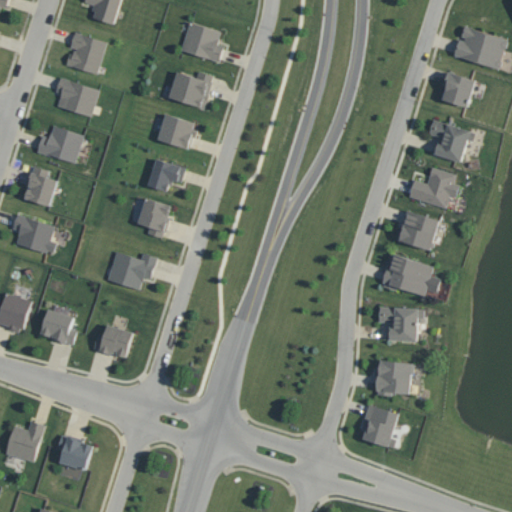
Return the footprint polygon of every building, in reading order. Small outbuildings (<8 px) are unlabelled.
[(0,0),(9,0),(8,6),(2,5),(0,12),(0,0)] [(122,0),(116,23),(95,17),(96,10),(93,9),(94,3),(86,1),(86,0),(122,0)] [(225,45),(220,61),(183,49),(191,20),(222,30),(218,43),(225,45)] [(510,40),(508,47),(506,48),(502,59),(503,62),(502,66),(499,68),(455,54),(461,38),(466,40),(466,37),(463,36),(466,24),(508,38),(510,40)] [(108,41),(99,73),(68,63),(71,52),(74,53),(75,49),(77,50),(78,47),(72,46),(77,31),(108,41)] [(214,74),(212,81),(213,82),(205,107),(170,96),(179,70),(197,76),(199,70),(214,74)] [(477,79),(469,106),(441,97),(450,70),(477,79)] [(101,89),(92,115),(59,105),(63,92),(58,90),(62,76),(101,89)] [(198,129),(196,136),(193,136),(190,148),(159,138),(168,112),(196,121),(194,128),(198,129)] [(477,132),(474,140),(469,138),(462,161),(436,152),(440,140),(444,141),(445,137),(430,133),(434,117),(472,129),(477,132)] [(86,133),(77,162),(39,151),(45,134),(51,136),(55,124),(86,133)] [(187,167),(183,181),(173,178),(172,184),(170,184),(168,191),(150,185),(158,157),(187,167)] [(59,178),(52,205),(27,197),(30,187),(32,188),(33,186),(31,186),(31,185),(28,184),(32,170),(34,171),(36,165),(50,169),(49,176),(59,178)] [(461,184),(456,195),(451,194),(446,207),(410,195),(416,178),(428,182),(433,165),(457,173),(454,182),(461,184)] [(171,216),(166,231),(165,230),(163,236),(149,232),(151,225),(139,222),(147,196),(172,204),(169,215),(171,216)] [(441,219),(432,249),(397,237),(402,222),(405,223),(409,209),(441,219)] [(59,241),(56,251),(49,248),(48,251),(18,242),(22,229),(15,227),(19,213),(57,225),(53,239),(59,241)] [(159,256),(152,278),(145,276),(141,288),(109,278),(117,250),(142,258),(144,251),(159,256)] [(442,277),(437,291),(428,288),(426,294),(398,285),(397,290),(384,285),(385,282),(383,281),(389,264),(393,266),(397,253),(435,265),(432,274),(442,277)] [(34,300),(26,328),(21,326),(20,331),(11,329),(12,325),(0,321),(0,304),(5,306),(9,292),(34,300)] [(425,308),(425,323),(419,323),(418,340),(391,338),(391,326),(395,326),(395,321),(380,320),(381,305),(425,308)] [(78,329),(74,344),(67,341),(67,343),(53,339),(54,336),(42,333),(51,308),(76,316),(73,327),(78,329)] [(136,331),(128,356),(115,352),(115,354),(101,351),(102,349),(96,347),(100,332),(106,335),(110,323),(136,331)] [(416,364),(415,372),(414,373),(411,393),(393,391),(393,395),(379,393),(379,389),(378,389),(379,374),(377,374),(378,358),(415,362),(416,364)] [(401,412),(393,437),(397,438),(396,447),(364,437),(367,431),(362,430),(370,403),(401,412)] [(47,424),(35,460),(8,452),(16,424),(30,429),(33,419),(47,424)] [(95,444),(87,469),(62,461),(65,449),(59,448),(63,433),(84,441),(83,444),(84,445),(85,441),(95,444)]
